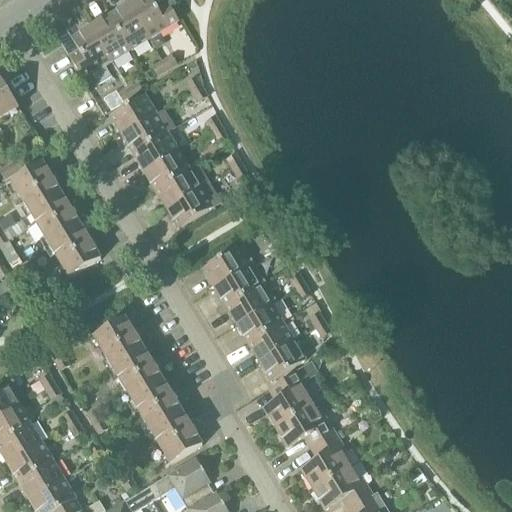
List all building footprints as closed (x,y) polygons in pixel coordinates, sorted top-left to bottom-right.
[(143,0),(136,0),(128,5),(149,40),(165,31),(178,22),(179,22),(166,1),(165,0),(145,0),(144,1),(143,0)] [(128,5),(109,17),(130,51),(149,40),(128,5)] [(109,17),(91,28),(112,63),(130,51),(109,17)] [(80,53),(70,59),(83,80),(92,75),(98,84),(102,84),(110,79),(111,76),(106,68),(105,67),(112,63),(91,28),(78,36),(80,40),(75,43),(80,53)] [(172,58),(163,64),(168,73),(178,66),(172,58)] [(163,64),(153,70),(159,79),(168,73),(163,64)] [(0,122),(20,110),(0,79),(0,122)] [(196,80),(188,85),(193,95),(202,89),(196,80)] [(139,85),(129,90),(134,99),(144,94),(139,85)] [(202,89),(193,95),(199,104),(208,99),(202,89)] [(129,90),(119,96),(124,105),(134,99),(129,90)] [(145,98),(110,119),(121,138),(157,116),(145,98)] [(157,116),(121,138),(133,157),(168,135),(174,132),(162,113),(157,117),(157,116)] [(216,118),(207,124),(213,133),(222,128),(216,118)] [(222,128),(213,133),(219,143),(227,138),(222,128)] [(168,135),(133,157),(144,176),(180,154),(168,135)] [(180,154),(144,176),(155,194),(191,173),(191,172),(180,154)] [(236,156),(227,162),(233,171),(242,166),(236,156)] [(18,161),(8,167),(15,178),(24,172),(18,161)] [(41,166),(10,185),(30,218),(61,199),(57,192),(60,190),(56,183),(52,185),(50,181),(54,179),(49,172),(46,174),(41,166)] [(242,166),(233,171),(239,181),(248,176),(242,166)] [(8,167),(0,171),(0,173),(6,183),(15,178),(8,167)] [(191,173),(155,194),(166,212),(210,186),(198,167),(191,172),(191,173)] [(210,186),(166,212),(177,231),(221,205),(210,186)] [(61,199),(30,218),(49,249),(80,230),(76,223),(79,221),(74,214),(72,216),(69,212),(72,211),(68,204),(65,205),(61,199)] [(80,230),(49,249),(68,281),(99,262),(95,255),(98,253),(93,246),(90,248),(88,244),(91,242),(87,236),(84,237),(80,230)] [(3,234),(0,235),(0,248),(0,249),(9,243),(3,234)] [(280,238),(271,244),(277,254),(286,248),(280,238)] [(210,268),(203,272),(215,291),(255,267),(243,248),(210,268)] [(286,248),(277,254),(282,263),(291,258),(286,248)] [(4,266),(0,268),(0,281),(10,276),(4,266)] [(255,267),(215,291),(216,292),(226,309),(266,285),(255,267)] [(21,276),(12,281),(18,291),(26,286),(27,285),(21,276)] [(300,277),(291,282),(297,292),(306,287),(300,277)] [(266,285),(226,309),(227,311),(237,328),(272,307),(277,303),(266,285)] [(306,287),(297,292),(302,302),(311,296),(306,287)] [(272,307),(237,328),(238,329),(249,346),(283,325),(272,307)] [(319,315),(311,321),(316,330),(325,325),(324,323),(319,315)] [(125,320),(94,339),(95,340),(114,372),(145,352),(141,345),(144,344),(140,337),(137,339),(134,335),(137,333),(133,326),(130,328),(125,320)] [(283,325),(249,346),(249,348),(260,365),(295,344),(283,325)] [(325,325),(316,330),(322,340),(331,335),(325,325)] [(295,344),(260,365),(260,366),(271,384),(306,363),(295,344)] [(145,352),(114,372),(133,403),(164,384),(160,377),(163,375),(159,368),(156,370),(154,366),(157,364),(153,358),(150,360),(145,352)] [(64,358),(55,363),(61,373),(70,368),(64,358)] [(275,403),(262,411),(274,431),(311,408),(303,395),(310,391),(305,384),(318,376),(312,365),(297,375),(268,392),(275,403)] [(50,377),(41,382),(47,392),(55,387),(50,377)] [(164,384),(133,403),(151,434),(152,434),(183,414),(179,408),(182,406),(178,399),(175,401),(173,398),(176,396),(171,389),(168,390),(164,384)] [(55,387),(47,392),(52,402),(61,396),(55,387)] [(0,420),(20,409),(9,389),(0,394),(0,420)] [(311,408),(274,431),(286,451),(303,441),(310,452),(334,437),(329,429),(324,420),(320,422),(311,408)] [(20,409),(0,420),(0,445),(31,427),(20,409)] [(96,412),(88,417),(93,427),(102,421),(96,412)] [(72,414),(63,419),(69,429),(78,424),(72,414)] [(183,414),(152,434),(171,466),(203,447),(199,439),(202,437),(197,430),(194,432),(192,429),(195,427),(191,420),(188,422),(183,414)] [(329,429),(334,437),(353,425),(348,417),(329,429)] [(102,421),(93,427),(99,437),(108,431),(102,421)] [(78,424),(69,429),(75,439),(84,434),(78,424)] [(31,427),(0,445),(0,453),(8,466),(43,445),(31,427)] [(316,462),(300,472),(312,492),(349,470),(340,456),(345,454),(334,437),(310,452),(316,462)] [(43,445),(8,466),(19,485),(54,464),(43,445)] [(99,448),(90,453),(96,463),(105,458),(99,448)] [(105,458),(96,463),(102,473),(111,467),(105,458)] [(196,461),(145,491),(153,505),(175,491),(187,511),(190,511),(214,497),(208,487),(211,486),(205,475),(196,461)] [(54,464),(19,485),(30,503),(65,482),(54,464)] [(349,470),(312,492),(323,511),(324,511),(340,502),(346,511),(348,511),(350,511),(372,498),(365,487),(361,481),(357,484),(349,470)] [(130,479),(121,484),(127,494),(136,488),(130,479)] [(65,482),(30,503),(34,511),(81,511),(82,511),(76,501),(65,482)] [(145,491),(110,511),(141,511),(153,505),(145,491)] [(190,511),(226,511),(224,509),(216,495),(214,497),(190,511)] [(388,511),(378,495),(372,498),(350,511),(348,511),(388,511)] [(105,511),(100,503),(89,509),(91,511),(105,511)]
